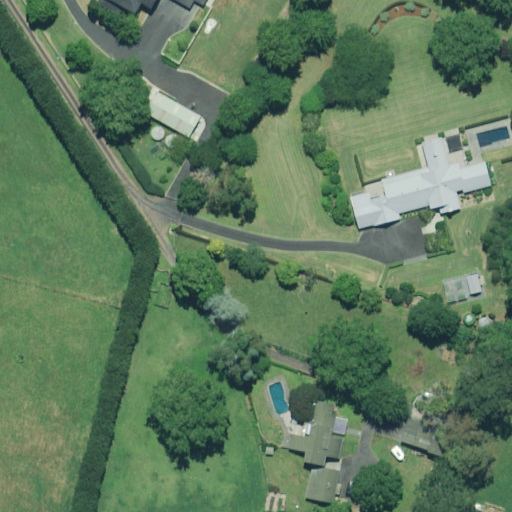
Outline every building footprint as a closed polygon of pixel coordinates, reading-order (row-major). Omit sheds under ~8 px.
[(109,0),(138,15),(145,2),(155,9),(159,0),(174,0),(192,10),(196,2),(205,7),(208,0),(109,0)] [(203,118),(159,94),(148,114),(191,138),(203,118)] [(463,164),(452,167),(444,139),(425,144),(431,169),(384,181),(385,184),(367,189),(369,194),(352,199),(361,231),(402,220),(400,215),(432,207),(435,217),(463,210),(459,196),(496,186),(490,163),(464,170),(463,164)] [(340,405),(318,401),(311,439),(294,436),(292,450),(307,453),(305,464),(314,465),(307,499),(335,504),(341,472),(326,469),(328,457),(343,460),(351,418),(338,415),(340,405)] [(441,457),(450,432),(413,418),(403,443),(441,457)]
